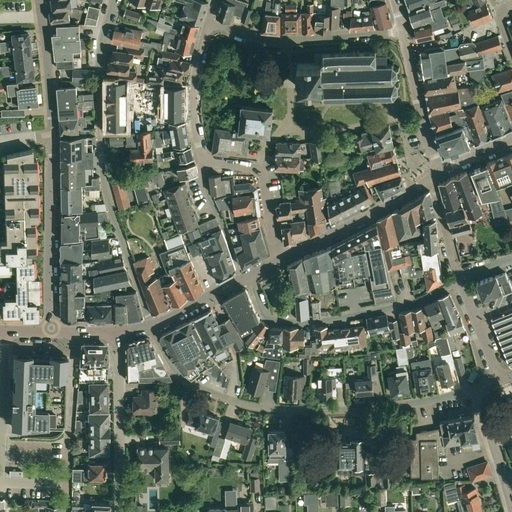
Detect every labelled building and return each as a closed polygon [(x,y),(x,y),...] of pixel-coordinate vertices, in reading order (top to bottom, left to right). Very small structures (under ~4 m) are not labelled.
[(49,7),(50,11),(72,8),(70,0),(50,0),(52,6),(49,7)] [(175,0),(185,3),(180,18),(190,21),(201,24),(208,2),(200,0),(175,0)] [(223,0),(222,0),(216,17),(230,22),(233,12),(236,13),(235,15),(242,17),(246,7),(247,3),(239,0),(223,0)] [(368,0),(376,28),(392,25),(386,2),(376,5),(374,0),(368,0)] [(405,0),(409,9),(418,5),(433,0),(405,0)] [(440,0),(409,11),(414,26),(430,21),(434,19),(431,10),(446,5),(444,0),(440,0)] [(265,13),(261,31),(271,32),(273,8),(270,8),(271,2),(267,1),(265,13)] [(273,8),(271,32),(280,33),(280,15),(280,3),(275,3),(275,9),(273,8)] [(486,3),(468,10),(474,25),(492,18),(486,3)] [(303,32),(313,32),(313,4),(307,5),(308,13),(302,13),(303,32)] [(286,13),(281,13),(282,33),(292,33),(291,5),(286,5),(286,10),(286,13)] [(296,5),(291,5),(292,33),(301,33),(301,13),(296,13),(296,10),(296,5)] [(89,6),(87,11),(99,14),(100,8),(89,6)] [(253,9),(246,7),(242,17),(241,20),(248,23),(253,9)] [(339,8),(330,8),(326,7),(326,12),(323,12),(322,15),(314,14),(314,30),(331,31),(331,23),(338,23),(339,8)] [(61,21),(61,25),(70,24),(69,15),(73,15),(72,8),(50,11),(51,23),(61,21)] [(123,16),(139,21),(141,13),(126,8),(123,16)] [(371,10),(362,11),(362,16),(351,17),(350,30),(374,27),(371,10)] [(84,24),(87,24),(96,25),(99,14),(87,11),(84,24)] [(452,24),(459,21),(456,13),(449,16),(452,24)] [(417,39),(418,41),(434,37),(432,30),(449,25),(446,16),(430,21),(431,24),(415,28),(416,34),(415,35),(416,38),(417,39)] [(158,21),(156,26),(165,29),(165,31),(168,32),(168,33),(195,38),(199,26),(184,21),(181,30),(171,28),(172,26),(158,21)] [(80,24),(57,25),(57,34),(53,34),(55,58),(56,57),(57,68),(74,67),(73,56),(81,56),(81,48),(89,48),(88,40),(87,40),(87,38),(80,38),(80,24)] [(125,32),(114,30),(112,41),(127,44),(127,45),(145,48),(161,51),(162,50),(163,42),(152,40),(151,43),(140,41),(142,31),(126,28),(125,32)] [(12,41),(0,42),(0,47),(31,44),(30,37),(28,38),(27,33),(11,35),(12,41)] [(191,54),(195,38),(168,33),(167,36),(179,39),(176,50),(191,54)] [(498,35),(475,43),(477,55),(488,52),(502,48),(498,35)] [(461,43),(460,43),(457,46),(443,48),(440,46),(425,48),(425,51),(420,52),(422,62),(417,63),(419,77),(439,74),(449,72),(485,68),(483,57),(460,60),(460,58),(477,55),(475,43),(472,41),(461,43)] [(31,44),(0,47),(0,51),(13,50),(14,57),(30,55),(29,48),(31,48),(31,44)] [(143,56),(144,56),(145,48),(127,45),(127,46),(130,46),(130,52),(114,50),(112,57),(111,60),(132,63),(132,62),(133,63),(134,56),(143,57),(143,56)] [(168,68),(187,71),(188,71),(190,62),(175,59),(176,54),(179,54),(162,50),(161,51),(160,58),(163,59),(169,60),(168,68)] [(297,63),(298,87),(322,86),(323,98),(392,97),(397,91),(397,84),(393,79),(397,75),(397,69),(392,64),(387,65),(387,55),(375,55),(375,52),(314,54),(315,62),(297,63)] [(15,65),(2,66),(0,66),(0,70),(33,66),(33,61),(30,62),(30,55),(14,57),(15,65)] [(119,72),(119,80),(131,81),(135,82),(135,81),(145,83),(146,74),(145,74),(145,78),(136,77),(137,72),(129,71),(130,64),(132,64),(132,63),(111,60),(112,57),(109,57),(108,71),(119,72)] [(33,66),(0,70),(0,75),(3,75),(16,74),(17,80),(32,78),(32,72),(34,72),(33,66)] [(74,67),(72,79),(90,80),(91,69),(74,67)] [(168,68),(163,67),(161,75),(162,75),(161,76),(146,74),(145,83),(163,85),(163,78),(181,81),(182,75),(187,76),(188,71),(187,71),(168,68)] [(511,68),(493,75),(498,91),(511,85),(511,68)] [(426,94),(446,91),(457,89),(454,73),(424,77),(426,94)] [(57,87),(59,102),(84,100),(83,93),(78,94),(79,96),(77,96),(76,86),(80,85),(80,81),(62,80),(62,86),(57,87)] [(36,104),(35,85),(22,87),(21,81),(6,83),(7,93),(16,92),(18,106),(36,104)] [(125,81),(106,81),(107,128),(127,127),(125,81)] [(134,83),(134,91),(157,91),(157,85),(134,83)] [(467,122),(475,144),(491,137),(479,103),(478,104),(476,95),(477,94),(476,86),(462,88),(464,104),(463,104),(456,107),(458,111),(460,115),(463,115),(465,120),(465,123),(467,122)] [(183,87),(164,88),(165,119),(184,118),(183,87)] [(511,89),(500,93),(511,119),(511,89)] [(460,91),(426,95),(430,114),(463,104),(460,91)] [(78,104),(80,104),(80,106),(84,107),(85,108),(94,107),(93,99),(84,100),(59,102),(60,117),(78,115),(78,104)] [(511,127),(511,126),(505,109),(501,99),(481,107),(491,137),(511,127)] [(214,140),(247,144),(249,132),(270,134),(272,108),(241,105),(239,131),(215,127),(214,140)] [(24,109),(1,110),(1,116),(1,117),(24,116),(24,109)] [(435,133),(453,127),(452,124),(465,120),(463,115),(460,115),(458,111),(449,114),(449,110),(430,115),(435,133)] [(76,132),(76,136),(95,134),(95,129),(83,130),(83,125),(86,124),(85,117),(60,119),(61,133),(76,132)] [(159,132),(160,137),(187,134),(185,122),(169,123),(171,130),(159,132)] [(362,136),(354,138),(357,150),(365,147),(366,152),(393,145),(389,125),(361,132),(362,136)] [(436,136),(443,155),(443,156),(444,155),(469,146),(470,147),(470,146),(468,145),(474,143),(467,125),(437,136),(436,135),(436,136)] [(150,132),(126,133),(127,149),(130,149),(131,161),(153,159),(152,147),(151,147),(150,132)] [(110,134),(110,145),(123,144),(123,133),(110,134)] [(173,147),(179,146),(189,144),(187,134),(160,137),(155,138),(157,147),(162,146),(161,143),(172,142),(173,147)] [(62,138),(62,148),(61,148),(61,158),(94,157),(94,150),(82,150),(82,142),(96,142),(96,135),(82,136),(82,137),(62,138)] [(312,160),(326,158),(323,139),(309,141),(312,160)] [(246,154),(247,144),(214,140),(212,152),(227,154),(228,152),(246,154)] [(300,143),(277,141),(276,154),(300,155),(300,143)] [(157,161),(178,155),(180,161),(194,157),(191,146),(177,149),(156,154),(157,161)] [(393,147),(368,153),(370,159),(367,160),(370,167),(397,160),(393,147)] [(1,315),(1,316),(18,315),(18,313),(21,312),(21,320),(38,319),(37,305),(35,305),(35,302),(39,302),(38,278),(31,279),(31,276),(33,276),(33,259),(30,259),(30,254),(34,254),(33,223),(29,223),(29,220),(37,220),(35,159),(32,159),(31,149),(6,155),(6,160),(3,160),(5,242),(0,241),(0,274),(10,274),(10,272),(15,272),(15,283),(6,283),(3,286),(3,301),(1,301),(1,315)] [(496,187),(511,181),(511,153),(506,156),(495,160),(470,169),(482,199),(489,198),(500,196),(496,187)] [(300,155),(276,154),(275,169),(303,170),(304,159),(300,159),(300,155)] [(93,166),(94,166),(94,157),(61,158),(62,186),(82,185),(82,183),(99,183),(99,176),(93,176),(93,166)] [(369,185),(401,175),(397,160),(370,167),(354,172),(357,183),(368,180),(369,185)] [(195,164),(178,168),(180,178),(198,174),(195,164)] [(154,173),(158,182),(159,186),(166,185),(161,171),(154,173)] [(468,219),(468,220),(469,220),(469,218),(482,213),(467,171),(460,174),(463,179),(459,181),(461,186),(454,188),(454,189),(455,192),(458,191),(459,193),(461,197),(468,219)] [(154,173),(141,176),(145,187),(150,185),(148,179),(152,178),(154,184),(158,182),(154,173)] [(214,193),(214,198),(236,194),(235,187),(233,175),(220,176),(220,174),(210,176),(212,193),(214,193)] [(445,202),(450,224),(468,219),(461,197),(459,193),(458,191),(455,192),(454,189),(454,188),(461,186),(459,181),(463,179),(460,174),(439,183),(443,202),(445,202)] [(402,175),(387,180),(394,193),(405,187),(402,175)] [(141,176),(131,178),(138,203),(149,200),(141,176)] [(341,177),(326,178),(328,196),(327,197),(330,218),(359,205),(352,191),(350,187),(347,188),(347,186),(343,187),(341,177)] [(114,193),(126,190),(123,180),(112,183),(114,193)] [(372,193),(376,192),(376,190),(375,187),(377,187),(383,198),(394,193),(387,180),(370,186),(372,193)] [(185,182),(164,190),(167,198),(186,192),(185,187),(187,186),(185,182)] [(62,186),(62,210),(72,210),(82,210),(82,188),(84,188),(84,190),(100,190),(100,183),(99,183),(82,183),(82,185),(62,186)] [(365,184),(352,191),(359,205),(373,198),(365,184)] [(220,209),(229,208),(232,220),(255,215),(254,205),(256,205),(254,188),(250,185),(235,187),(236,194),(214,198),(220,209)] [(304,189),(311,235),(321,231),(320,223),(330,218),(327,197),(323,198),(321,187),(304,189)] [(299,219),(293,220),(296,238),(307,237),(306,228),(310,227),(304,189),(298,190),(300,203),(291,204),(292,216),(293,216),(292,214),(293,214),(292,212),(298,211),(299,219)] [(392,212),(394,221),(399,239),(422,232),(418,221),(435,216),(429,190),(392,212)] [(186,192),(167,198),(170,207),(191,199),(190,196),(188,196),(186,192)] [(500,196),(489,198),(496,225),(511,220),(511,205),(504,208),(500,196)] [(191,199),(170,207),(173,215),(192,208),(191,203),(192,203),(191,199)] [(129,200),(117,204),(119,209),(130,205),(129,200)] [(282,225),(284,244),(296,242),(296,238),(293,220),(292,216),(291,204),(290,202),(280,203),(280,206),(276,206),(279,225),(282,225)] [(111,212),(110,204),(101,205),(101,213),(111,212)] [(192,208),(173,215),(176,223),(197,216),(196,212),(194,213),(192,208)] [(99,236),(98,224),(97,211),(62,214),(61,240),(99,236)] [(392,213),(377,220),(384,247),(383,248),(383,249),(388,269),(399,266),(407,264),(413,263),(411,253),(402,254),(400,244),(399,244),(392,213)] [(228,228),(230,234),(261,226),(258,215),(235,220),(237,226),(228,228)] [(197,216),(176,223),(179,232),(198,225),(196,220),(198,219),(197,216)] [(202,232),(219,225),(216,217),(199,224),(202,232)] [(434,218),(420,222),(424,240),(400,244),(402,254),(411,253),(437,249),(435,218),(434,218)] [(472,230),(469,220),(468,220),(468,219),(450,224),(450,225),(451,225),(453,235),(472,230)] [(336,278),(342,277),(343,282),(338,282),(339,287),(365,282),(364,277),(371,276),(375,302),(396,298),(388,269),(383,249),(383,248),(377,223),(332,246),(335,251),(333,253),(336,278)] [(267,250),(261,226),(230,234),(243,266),(259,258),(257,255),(267,250)] [(208,254),(217,281),(236,271),(227,245),(220,228),(211,231),(212,234),(196,241),(202,256),(208,254)] [(173,268),(187,297),(203,289),(180,235),(165,240),(168,249),(160,252),(167,271),(173,268)] [(84,249),(84,241),(83,241),(62,243),(62,244),(60,245),(60,248),(62,249),(61,255),(60,256),(60,258),(61,259),(81,259),(112,256),(111,246),(109,246),(109,237),(91,240),(91,249),(84,249)] [(196,242),(189,245),(193,255),(200,252),(196,242)] [(311,291),(335,286),(330,246),(329,246),(304,256),(311,291)] [(424,275),(427,290),(443,281),(438,249),(437,249),(411,253),(413,263),(407,264),(410,277),(424,275)] [(112,257),(112,256),(81,259),(61,259),(61,276),(79,276),(109,272),(126,268),(122,256),(112,257)] [(153,268),(148,256),(143,258),(134,261),(142,285),(146,298),(153,314),(171,305),(158,277),(152,279),(150,273),(154,271),(153,268)] [(295,294),(296,299),(295,299),(297,319),(309,318),(307,298),(306,298),(306,295),(311,295),(303,256),(287,265),(288,269),(294,295),(295,294)] [(94,279),(94,283),(94,288),(125,282),(131,281),(126,268),(109,272),(94,275),(94,279)] [(167,271),(159,276),(173,305),(187,297),(173,268),(167,271)] [(496,275),(476,282),(482,298),(502,291),(503,294),(511,290),(511,288),(509,279),(508,280),(505,272),(496,275)] [(77,319),(85,319),(85,303),(86,303),(86,300),(93,299),(94,299),(94,288),(94,283),(94,279),(76,279),(76,278),(61,278),(61,319),(77,319)] [(126,292),(125,282),(94,288),(94,299),(93,299),(93,302),(114,302),(117,302),(116,293),(126,292)] [(424,287),(413,289),(414,296),(415,296),(424,291),(424,287)] [(245,288),(222,301),(239,331),(260,319),(256,312),(256,313),(248,294),(245,288)] [(136,291),(126,292),(116,293),(117,302),(114,302),(114,323),(127,323),(127,321),(144,318),(136,291)] [(451,334),(451,333),(464,328),(459,315),(449,293),(437,299),(438,300),(443,315),(451,334)] [(88,303),(88,309),(88,319),(87,319),(87,320),(104,320),(112,320),(112,303),(100,303),(100,308),(93,308),(93,302),(93,299),(86,300),(86,303),(88,303)] [(437,317),(443,315),(438,300),(425,305),(430,319),(430,320),(432,323),(431,324),(433,329),(440,326),(437,317)] [(321,302),(311,302),(313,317),(322,317),(321,302)] [(422,307),(411,309),(415,329),(421,328),(423,339),(433,337),(431,325),(426,326),(422,307)] [(211,356),(217,362),(222,369),(226,366),(224,362),(234,357),(229,347),(232,345),(235,350),(245,345),(229,318),(220,323),(221,323),(219,324),(212,311),(211,310),(211,309),(210,309),(210,310),(193,318),(192,318),(193,319),(194,321),(205,344),(211,356)] [(404,331),(399,332),(400,336),(401,344),(411,342),(410,340),(408,330),(415,329),(411,309),(400,312),(404,331)] [(511,311),(492,319),(506,356),(509,363),(510,364),(511,365),(511,311)] [(382,333),(392,331),(393,337),(400,336),(399,332),(397,320),(390,321),(390,323),(388,324),(386,314),(367,318),(370,332),(381,330),(382,333)] [(160,337),(159,336),(173,359),(185,374),(192,379),(217,362),(211,356),(208,349),(191,319),(159,335),(160,337)] [(244,341),(253,347),(269,326),(261,319),(244,341)] [(364,325),(345,327),(348,349),(355,348),(354,346),(366,345),(364,325)] [(319,347),(329,345),(327,330),(327,326),(314,327),(316,339),(310,340),(311,345),(311,354),(319,354),(319,347)] [(284,346),(297,346),(297,343),(304,343),(304,329),(297,329),(297,327),(284,327),(284,346)] [(327,330),(329,345),(330,349),(341,348),(341,350),(348,349),(345,327),(327,330)] [(263,354),(282,357),(282,340),(282,328),(270,328),(268,340),(274,340),(274,347),(265,346),(263,354)] [(454,368),(455,368),(453,358),(446,335),(435,338),(436,339),(428,342),(429,347),(434,345),(440,343),(443,355),(442,355),(444,363),(437,365),(442,384),(453,381),(450,369),(454,368)] [(126,345),(126,380),(139,380),(139,382),(172,381),(149,338),(147,337),(128,342),(126,345)] [(265,346),(264,346),(260,343),(256,349),(263,352),(265,346)] [(78,381),(93,381),(93,372),(93,344),(83,344),(81,346),(79,372),(78,381)] [(104,344),(93,344),(93,381),(106,381),(106,372),(107,372),(106,346),(104,344)] [(298,357),(303,357),(311,357),(311,354),(311,345),(304,344),(304,351),(298,351),(298,357)] [(405,347),(396,348),(399,365),(396,366),(397,371),(389,372),(392,393),(408,390),(406,376),(408,376),(406,365),(408,364),(407,358),(405,348),(405,347)] [(412,347),(405,348),(407,358),(412,357),(414,355),(412,347)] [(66,357),(43,356),(43,355),(43,354),(42,354),(42,353),(41,353),(40,352),(39,352),(38,353),(37,353),(37,354),(36,354),(36,355),(36,356),(13,355),(10,424),(64,426),(66,357)] [(461,356),(453,358),(457,375),(466,372),(461,356)] [(266,358),(264,368),(255,366),(248,389),(253,391),(254,393),(259,394),(260,393),(262,393),(266,379),(277,381),(281,361),(266,358)] [(416,389),(435,386),(430,359),(412,362),(416,389)] [(368,366),(369,376),(363,376),(363,380),(357,380),(357,378),(346,379),(346,387),(356,386),(357,393),(373,391),(372,384),(377,384),(376,365),(368,366)] [(335,374),(342,373),(341,367),(326,368),(326,377),(317,377),(317,397),(333,397),(336,397),(335,374)] [(304,376),(286,375),(285,395),(301,396),(301,389),(304,389),(304,376)] [(86,390),(86,396),(106,396),(106,382),(89,383),(89,390),(86,390)] [(157,413),(157,405),(157,390),(142,390),(143,397),(134,397),(134,412),(143,411),(143,413),(151,413),(157,413)] [(106,409),(106,396),(86,396),(86,402),(89,402),(89,410),(106,409)] [(106,412),(88,413),(88,420),(84,420),(84,426),(106,426),(106,412)] [(217,423),(219,418),(200,412),(198,416),(188,412),(186,420),(186,423),(187,423),(187,422),(196,424),(195,426),(214,432),(215,431),(217,423)] [(473,448),(480,447),(478,437),(476,428),(477,428),(474,414),(440,421),(441,427),(420,431),(421,439),(421,440),(437,440),(437,454),(446,453),(444,445),(461,441),(462,446),(472,444),(473,448)] [(215,431),(219,432),(223,421),(218,420),(217,423),(215,431)] [(238,424),(230,421),(225,437),(246,444),(242,457),(250,459),(257,438),(249,436),(252,428),(242,425),(242,423),(238,422),(238,424)] [(107,439),(106,426),(84,426),(84,433),(88,432),(89,439),(89,440),(107,439)] [(279,462),(279,481),(289,481),(289,480),(288,461),(285,461),(285,452),(285,446),(288,446),(288,443),(288,437),(285,437),(285,431),(269,431),(269,442),(267,445),(267,447),(269,450),(270,457),(268,458),(268,461),(278,461),(278,462),(279,462)] [(180,432),(160,432),(160,444),(180,443),(180,432)] [(363,437),(362,437),(361,435),(354,435),(353,437),(352,437),(352,440),(338,440),(338,452),(331,452),(331,463),(338,463),(338,464),(353,464),(353,473),(363,473),(363,464),(363,437)] [(226,439),(218,436),(213,451),(214,451),(213,454),(220,456),(226,439)] [(417,438),(410,438),(411,476),(422,475),(422,477),(438,476),(437,454),(437,440),(421,440),(421,439),(417,439),(417,438)] [(89,453),(107,453),(107,439),(89,440),(89,439),(85,439),(85,446),(89,446),(89,453)] [(168,447),(137,447),(138,469),(155,469),(156,479),(169,479),(168,447)] [(82,468),(72,468),(71,480),(88,481),(88,478),(104,478),(104,471),(106,470),(106,465),(104,465),(104,463),(95,463),(95,461),(89,461),(89,463),(87,463),(87,471),(82,471),(82,468)] [(487,461),(468,468),(472,480),(491,474),(487,461)] [(393,485),(392,466),(383,466),(384,486),(393,485)] [(376,472),(367,472),(368,486),(376,486),(376,472)] [(250,478),(251,491),(260,490),(259,477),(250,478)] [(460,499),(457,499),(460,511),(464,511),(468,511),(480,508),(481,508),(476,488),(466,490),(465,484),(457,486),(456,482),(443,483),(445,489),(444,489),(447,497),(458,494),(460,499)] [(384,491),(376,491),(377,503),(385,503),(384,491)] [(318,511),(318,499),(318,493),(297,494),(298,505),(303,504),(303,505),(309,505),(309,501),(313,501),(312,511),(318,511)] [(326,505),(331,505),(338,505),(338,493),(318,493),(318,499),(326,499),(326,505)] [(276,496),(266,496),(266,508),(276,507),(276,496)] [(59,511),(60,506),(55,506),(55,500),(37,499),(37,501),(31,500),(31,506),(38,507),(38,506),(45,507),(44,511),(59,511)] [(108,511),(109,504),(91,503),(83,502),(82,509),(70,508),(70,511),(108,511)] [(209,509),(208,511),(254,511),(253,511),(253,503),(226,503),(226,508),(225,508),(225,509),(209,509)]
